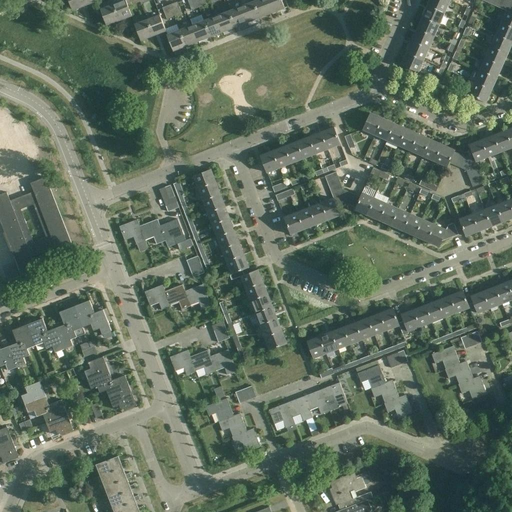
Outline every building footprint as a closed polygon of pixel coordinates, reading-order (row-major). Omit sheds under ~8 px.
[(69,0),(73,10),(86,5),(84,0),(69,0)] [(135,0),(126,0),(115,4),(120,20),(133,15),(130,6),(137,3),(135,0)] [(187,0),(192,11),(200,8),(196,0),(187,0)] [(267,0),(258,0),(253,2),(259,17),(272,13),(267,0)] [(281,0),(267,0),(272,13),(284,8),(281,0)] [(449,0),(430,0),(428,5),(445,12),(450,0),(449,0)] [(500,0),(498,7),(502,9),(506,0),(500,0)] [(511,0),(507,11),(502,24),(511,28),(511,0)] [(511,0),(510,0),(506,0),(502,9),(507,11),(511,0)] [(177,2),(170,5),(174,17),(182,14),(177,2)] [(259,17),(253,2),(241,7),(247,22),(259,17)] [(108,24),(120,20),(115,4),(103,9),(108,24)] [(167,20),(174,17),(170,5),(162,7),(167,20)] [(423,17),(440,25),(445,12),(428,5),(423,17)] [(241,7),(229,11),(235,27),(247,22),(241,7)] [(235,27),(229,11),(217,16),(223,32),(235,27)] [(160,15),(147,20),(153,35),(166,30),(160,15)] [(217,16),(205,21),(210,36),(223,32),(217,16)] [(423,17),(418,29),(434,37),(440,25),(423,17)] [(140,40),(153,35),(147,20),(134,25),(140,40)] [(210,36),(205,21),(192,26),(198,41),(210,36)] [(511,28),(502,24),(496,35),(511,42),(511,28)] [(192,26),(180,31),(186,46),(198,41),(192,26)] [(412,41),(429,49),(434,37),(418,29),(412,41)] [(173,51),(186,46),(180,31),(167,35),(173,51)] [(491,47),(507,55),(511,44),(511,42),(496,35),(491,47)] [(412,41),(407,53),(424,60),(429,49),(412,41)] [(491,47),(486,59),(502,67),(507,55),(491,47)] [(402,65),(418,73),(424,60),(407,53),(402,65)] [(480,71),(497,79),(502,67),(486,59),(480,71)] [(480,71),(475,83),(492,91),(497,79),(480,71)] [(485,103),(486,103),(492,91),(475,83),(470,96),(485,103)] [(376,135),(383,118),(371,113),(363,130),(376,135)] [(383,118),(376,135),(388,141),(395,124),(383,118)] [(395,124),(388,141),(400,146),(407,129),(395,124)] [(322,132),(328,149),(341,144),(335,127),(322,132)] [(407,129),(400,146),(412,151),(419,134),(407,129)] [(494,135),(501,152),(511,148),(511,145),(506,131),(494,135)] [(310,136),(316,154),(328,149),(322,132),(310,136)] [(356,147),(351,134),(345,136),(350,149),(356,147)] [(419,134),(412,151),(423,156),(431,140),(419,134)] [(482,140),(489,157),(501,152),(494,135),(482,140)] [(298,141),(304,158),(316,154),(310,136),(298,141)] [(431,140),(423,156),(435,162),(443,145),(431,140)] [(467,171),(478,166),(476,162),(489,157),(482,140),(470,145),(473,154),(466,157),(461,168),(467,171)] [(286,146),(292,163),(304,158),(298,141),(286,146)] [(443,145),(435,162),(447,167),(449,163),(455,166),(460,154),(454,152),(455,150),(443,145)] [(273,150),(280,168),(292,163),(286,146),(273,150)] [(261,155),(267,172),(280,168),(273,150),(261,155)] [(461,168),(466,157),(460,154),(455,166),(461,168)] [(469,176),(480,172),(478,166),(467,171),(469,176)] [(384,179),(386,173),(374,168),(372,173),(384,179)] [(194,176),(199,188),(216,182),(211,169),(194,176)] [(326,176),(328,182),(339,178),(337,172),(326,176)] [(471,182),(483,178),(480,172),(469,176),(471,182)] [(47,177),(31,183),(35,192),(11,201),(8,192),(0,194),(0,217),(21,271),(36,265),(32,256),(56,247),(60,256),(75,250),(47,177)] [(328,182),(330,188),(341,183),(339,178),(328,182)] [(473,187),(485,183),(483,178),(471,182),(473,187)] [(426,181),(424,187),(436,192),(439,187),(426,181)] [(184,194),(183,190),(179,182),(174,184),(177,192),(179,196),(183,195),(184,194)] [(199,188),(204,201),(221,194),(216,182),(199,188)] [(275,192),(288,187),(285,182),(273,187),(275,192)] [(341,183),(330,188),(332,194),(344,189),(341,183)] [(171,185),(165,187),(170,198),(175,196),(171,185)] [(164,201),(170,198),(165,187),(160,189),(164,201)] [(378,192),(366,187),(361,197),(356,208),(355,210),(368,215),(375,198),(378,192)] [(332,194),(334,198),(322,203),(328,220),(341,215),(337,205),(343,203),(348,191),(344,189),(332,194)] [(278,201),(291,196),(289,190),(276,195),(278,201)] [(348,191),(343,203),(350,205),(355,194),(348,191)] [(204,201),(208,213),(226,206),(221,194),(204,201)] [(356,208),(361,197),(355,194),(350,205),(356,208)] [(183,195),(179,196),(184,208),(188,207),(183,195)] [(164,201),(166,206),(178,202),(175,196),(170,198),(164,201)] [(387,204),(375,198),(368,215),(380,220),(387,204)] [(497,205),(503,222),(511,218),(511,207),(509,200),(497,205)] [(166,206),(168,212),(180,207),(178,202),(166,206)] [(328,220),(322,203),(309,208),(316,225),(328,220)] [(392,226),(399,209),(387,204),(380,220),(392,226)] [(485,210),(491,227),(503,222),(497,205),(485,210)] [(213,225),(230,218),(226,206),(208,213),(213,225)] [(184,208),(188,221),(193,219),(188,207),(184,208)] [(309,208),(297,212),(304,229),(316,225),(309,208)] [(411,214),(399,209),(392,226),(403,231),(411,214)] [(473,214),(479,232),(491,227),(485,210),(473,214)] [(304,229),(297,212),(284,217),(291,234),(304,229)] [(415,236),(423,220),(411,214),(403,231),(415,236)] [(460,219),(467,237),(479,232),(473,214),(460,219)] [(141,225),(147,241),(154,238),(157,244),(167,240),(161,225),(159,218),(141,225)] [(235,230),(230,218),(213,225),(218,237),(235,230)] [(120,226),(126,241),(134,238),(137,245),(147,241),(141,225),(139,219),(120,226)] [(178,219),(161,225),(167,240),(174,238),(177,244),(187,240),(178,219)] [(193,219),(188,221),(193,233),(197,231),(193,219)] [(435,225),(423,220),(415,236),(427,241),(435,225)] [(449,225),(447,230),(435,225),(427,241),(440,247),(442,242),(459,235),(455,223),(449,225)] [(218,237),(223,249),(240,243),(235,230),(218,237)] [(193,233),(198,245),(202,243),(197,231),(193,233)] [(184,241),(186,248),(193,246),(191,239),(184,241)] [(202,243),(198,245),(203,257),(207,255),(202,243)] [(227,261),(244,255),(240,243),(223,249),(227,261)] [(203,257),(207,269),(211,268),(207,255),(203,257)] [(227,261),(232,274),(243,270),(249,267),(244,255),(227,261)] [(201,262),(199,256),(187,260),(189,266),(201,262)] [(203,267),(201,262),(189,266),(191,272),(203,267)] [(205,273),(203,267),(191,272),(194,277),(205,273)] [(211,268),(207,269),(212,282),(216,280),(211,268)] [(241,276),(246,289),(264,282),(259,270),(245,275),(243,270),(232,274),(230,275),(232,280),(241,276)] [(251,301),(268,294),(264,282),(246,289),(251,301)] [(496,286),(503,304),(511,299),(511,291),(508,282),(496,286)] [(145,291),(151,307),(160,304),(162,310),(172,307),(166,291),(163,284),(145,291)] [(183,284),(166,291),(172,307),(180,304),(182,310),(192,306),(186,291),(183,284)] [(186,291),(192,306),(200,303),(202,310),(212,306),(204,284),(186,291)] [(484,291),(491,308),(503,304),(496,286),(484,291)] [(457,313),(470,308),(469,304),(464,291),(451,296),(457,313)] [(471,296),(474,302),(469,304),(470,308),(473,317),(479,315),(478,313),(491,308),(484,291),(471,296)] [(273,307),(268,294),(251,301),(256,313),(273,307)] [(439,300),(445,317),(457,313),(451,296),(439,300)] [(79,301),(74,303),(84,328),(92,324),(89,315),(96,313),(91,300),(80,304),(79,301)] [(426,305),(433,322),(445,317),(439,300),(426,305)] [(75,331),(84,328),(74,303),(70,305),(71,308),(60,312),(65,324),(72,322),(75,331)] [(414,310),(421,327),(433,322),(426,305),(414,310)] [(89,315),(92,324),(95,331),(101,328),(103,334),(112,331),(103,306),(98,308),(99,311),(96,313),(89,315)] [(273,307),(256,313),(260,325),(278,319),(273,307)] [(381,313),(387,330),(400,325),(399,323),(393,308),(381,313)] [(224,312),(228,324),(232,322),(228,310),(224,312)] [(399,323),(400,325),(404,335),(409,333),(408,331),(421,327),(414,310),(402,314),(404,321),(399,323)] [(369,318),(375,335),(387,330),(381,313),(369,318)] [(32,319),(27,321),(37,346),(45,342),(42,333),(48,331),(44,318),(33,322),(32,319)] [(357,322),(360,331),(363,339),(375,335),(369,318),(357,322)] [(282,331),(278,319),(260,325),(265,338),(282,331)] [(28,349),(37,346),(27,321),(23,323),(24,326),(13,330),(18,342),(25,340),(28,349)] [(226,327),(224,321),(212,326),(215,332),(226,327)] [(78,337),(75,331),(72,322),(65,324),(62,326),(61,323),(55,325),(65,349),(74,346),(72,340),(78,337)] [(228,324),(233,336),(237,334),(232,322),(228,324)] [(363,339),(360,331),(357,322),(344,327),(351,344),(363,339)] [(463,329),(465,333),(477,328),(476,324),(463,329)] [(65,349),(55,325),(51,326),(52,329),(48,331),(42,333),(45,342),(47,349),(54,346),(56,352),(65,349)] [(228,333),(226,327),(215,332),(217,337),(228,333)] [(332,332),(339,349),(351,344),(344,327),(332,332)] [(453,338),(465,333),(463,329),(451,333),(453,338)] [(287,343),(282,331),(265,338),(270,350),(287,343)] [(477,345),(483,342),(478,331),(472,333),(477,345)] [(511,342),(511,331),(506,334),(506,335),(503,336),(506,345),(509,343),(510,344),(511,342)] [(320,336),(327,353),(339,349),(332,332),(320,336)] [(231,338),(228,333),(217,337),(219,343),(231,338)] [(439,338),(441,342),(453,338),(451,333),(439,338)] [(471,347),(477,345),(472,333),(467,335),(471,347)] [(233,336),(238,348),(242,347),(237,334),(233,336)] [(466,349),(471,347),(467,335),(461,337),(466,349)] [(314,358),(327,353),(320,336),(308,341),(314,358)] [(13,341),(8,343),(18,367),(27,364),(25,358),(31,355),(28,349),(25,340),(18,342),(14,344),(13,341)] [(394,347),(395,350),(408,346),(406,342),(394,347)] [(9,371),(18,367),(8,343),(4,345),(5,347),(1,349),(0,349),(0,366),(0,367),(7,365),(9,371)] [(85,357),(98,352),(95,346),(83,351),(85,357)] [(445,369),(460,363),(454,346),(432,354),(436,364),(442,361),(445,369)] [(242,347),(238,348),(243,361),(247,359),(242,347)] [(394,347),(381,351),(383,355),(395,350),(394,347)] [(211,356),(217,372),(225,369),(227,375),(237,371),(229,349),(211,356)] [(170,357),(176,372),(185,369),(187,376),(197,372),(191,356),(189,350),(170,357)] [(209,350),(191,356),(197,372),(205,369),(207,375),(217,372),(211,356),(209,350)] [(404,350),(398,352),(403,364),(408,361),(404,350)] [(369,356),(371,360),(383,355),(381,351),(369,356)] [(88,363),(89,362),(100,358),(98,352),(85,357),(88,363)] [(397,366),(403,364),(398,352),(393,354),(397,366)] [(391,368),(397,366),(393,354),(387,357),(391,368)] [(108,367),(104,356),(100,358),(89,362),(92,368),(86,370),(89,379),(113,370),(111,366),(108,367)] [(358,364),(371,360),(369,356),(357,361),(358,364)] [(467,360),(460,363),(445,369),(449,379),(456,376),(458,384),(474,378),(467,360)] [(347,369),(358,364),(357,361),(345,365),(347,369)] [(334,374),(347,369),(345,365),(333,370),(334,374)] [(368,380),(371,388),(386,382),(379,365),(358,373),(362,383),(368,380)] [(321,379),(334,374),(333,370),(332,369),(320,374),(321,379)] [(101,393),(108,390),(116,387),(113,380),(112,376),(115,375),(113,370),(89,379),(93,389),(99,386),(101,393)] [(108,390),(111,398),(135,389),(133,384),(130,385),(126,375),(113,380),(116,387),(108,390)] [(474,378),(458,384),(462,394),(470,391),(473,399),(487,394),(480,375),(474,378)] [(393,380),(386,382),(371,388),(375,398),(381,395),(384,403),(400,397),(393,380)] [(25,404),(50,395),(48,390),(45,391),(41,381),(26,387),(28,393),(22,395),(25,404)] [(322,389),(328,404),(336,401),(338,408),(348,404),(340,382),(322,389)] [(253,386),(249,387),(247,388),(251,400),(257,397),(253,386)] [(246,402),(251,400),(247,388),(241,390),(246,402)] [(137,394),(135,389),(111,398),(114,407),(120,405),(123,411),(138,405),(134,395),(137,394)] [(328,404),(322,389),(305,396),(310,411),(318,408),(321,414),(330,411),(328,404)] [(240,404),(246,402),(241,390),(236,393),(240,404)] [(37,417),(44,414),(53,411),(50,404),(49,401),(52,400),(50,395),(25,404),(29,413),(35,411),(37,417)] [(406,395),(400,397),(384,403),(388,413),(395,410),(399,419),(413,413),(406,395)] [(313,418),(310,411),(305,396),(287,403),(293,417),(301,414),(303,421),(313,418)] [(219,422),(234,416),(227,398),(206,407),(209,417),(216,414),(219,422)] [(63,400),(50,404),(53,411),(44,414),(47,423),(71,413),(70,409),(67,410),(63,400)] [(92,405),(95,413),(97,418),(103,415),(99,403),(92,405)] [(296,424),(293,417),(287,403),(269,410),(275,425),(283,421),(286,428),(296,424)] [(71,413),(47,423),(50,431),(57,429),(59,435),(74,429),(70,419),(73,418),(71,413)] [(240,414),(234,416),(219,422),(222,432),(229,429),(232,437),(247,431),(240,414)] [(0,447),(16,441),(14,436),(12,437),(8,427),(0,429),(0,447)] [(254,429),(247,431),(232,437),(235,447),(242,444),(245,452),(260,447),(254,429)] [(4,463),(0,464),(0,470),(7,468),(5,462),(19,457),(15,446),(18,445),(16,441),(0,447),(0,456),(2,456),(4,463)] [(121,463),(119,456),(95,465),(100,476),(123,467),(127,466),(125,461),(121,463)] [(125,474),(123,467),(100,476),(104,487),(127,479),(131,477),(130,472),(125,474)] [(7,468),(0,470),(0,478),(9,474),(7,468)] [(341,510),(360,503),(368,500),(373,498),(370,492),(356,498),(354,493),(367,488),(365,484),(371,482),(367,471),(356,476),(355,473),(341,478),(330,482),(332,488),(330,489),(335,501),(337,501),(341,510)] [(386,475),(392,491),(399,488),(393,473),(386,475)] [(104,487),(108,498),(132,490),(136,488),(134,484),(130,485),(127,479),(104,487)] [(108,498),(112,510),(136,501),(140,500),(138,495),(134,496),(132,490),(108,498)] [(369,511),(372,511),(368,500),(360,503),(341,510),(336,511),(369,511)] [(139,507),(136,501),(112,510),(112,511),(141,511),(144,511),(142,506),(139,507)]
